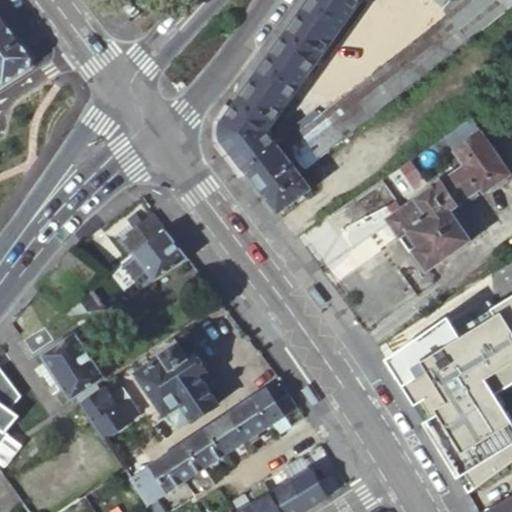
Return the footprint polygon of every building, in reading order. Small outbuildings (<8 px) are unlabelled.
[(245,171),(278,146),(267,131),(362,0),(312,0),(268,62),(238,102),(225,122),(223,125),(221,128),(221,131),(220,133),(220,135),(221,138),(222,140),(224,143),(240,164),(245,171)] [(511,0),(444,0),(438,9),(448,16),(318,115),(297,132),(283,142),(303,168),(511,10),(511,0)] [(8,28),(0,17),(0,56),(19,42),(8,28)] [(25,50),(19,42),(0,56),(0,86),(30,68),(32,58),(25,50)] [(293,127),(297,132),(318,115),(315,110),(293,127)] [(473,117),(446,136),(466,167),(482,191),(484,195),(511,176),(473,117)] [(275,209),(278,213),(310,190),(278,146),(245,171),(251,178),(264,195),(275,209)] [(450,212),(482,191),(466,167),(398,212),(394,206),(388,210),(392,216),(387,219),(400,237),(403,236),(426,272),(470,243),(450,212)] [(152,215),(120,239),(134,257),(120,268),(141,294),(154,284),(187,260),(169,238),(152,215)] [(67,255),(40,288),(59,303),(72,288),(77,292),(92,274),(67,255)] [(86,290),(52,310),(39,317),(44,326),(63,315),(107,315),(86,290)] [(511,297),(483,316),(476,313),(448,333),(444,328),(410,351),(409,350),(387,366),(396,380),(398,379),(449,461),(455,457),(471,482),(464,486),(468,493),(511,461),(511,297)] [(69,402),(95,385),(105,378),(74,332),(39,355),(48,370),(41,375),(54,393),(61,389),(69,402)] [(198,376),(203,373),(202,370),(205,364),(198,355),(193,355),(191,353),(185,357),(177,345),(160,356),(161,358),(136,376),(163,416),(165,414),(175,429),(178,429),(216,404),(203,384),(198,376)] [(0,447),(8,437),(5,435),(18,418),(10,412),(20,398),(0,370),(0,447)] [(209,380),(203,373),(198,376),(203,384),(209,380)] [(296,409),(281,384),(267,392),(283,417),(296,409)] [(79,403),(101,437),(117,427),(109,414),(116,409),(103,387),(99,390),(79,403)] [(283,417),(267,392),(253,401),(270,426),(283,417)] [(270,426),(253,401),(229,416),(246,442),(270,426)] [(229,416),(206,431),(223,456),(246,442),(229,416)] [(206,431),(186,444),(203,470),(223,456),(206,431)] [(186,444),(166,457),(182,483),(203,470),(186,444)] [(128,480),(145,507),(149,505),(154,502),(165,494),(182,483),(166,457),(128,480)] [(455,457),(449,461),(464,486),(471,482),(455,457)] [(291,469),(297,478),(306,472),(301,463),(291,469)] [(297,478),(291,469),(282,473),(283,475),(289,483),(297,478)] [(305,511),(327,497),(310,470),(306,472),(297,478),(289,483),(287,484),(305,511)] [(279,474),(286,486),(287,484),(289,483),(283,475),(282,473),(279,474)] [(303,511),(305,511),(287,484),(286,486),(268,497),(278,511),(303,511)] [(192,485),(186,488),(193,500),(199,497),(192,485)] [(268,497),(263,488),(247,498),(252,507),(268,497)] [(171,511),(175,510),(165,494),(154,502),(159,511),(171,511)] [(252,507),(255,511),(278,511),(268,497),(252,507)] [(511,511),(511,500),(489,511),(511,511)]
